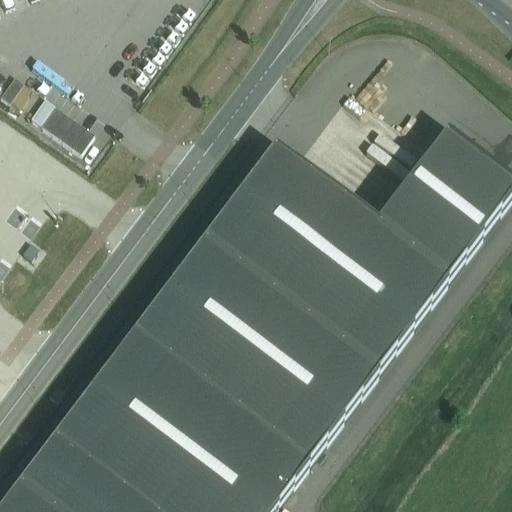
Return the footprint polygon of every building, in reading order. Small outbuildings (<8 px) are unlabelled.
[(166,0),(153,0),(114,57),(156,87),(191,36),(172,23),(181,10),(166,0)] [(45,106),(31,126),(80,160),(94,141),(45,106)] [(0,122),(5,124),(10,111),(0,107),(0,122)] [(278,511),(511,203),(511,193),(445,144),(376,236),(273,158),(5,511),(278,511)] [(30,249),(22,259),(30,266),(38,256),(30,249)]
